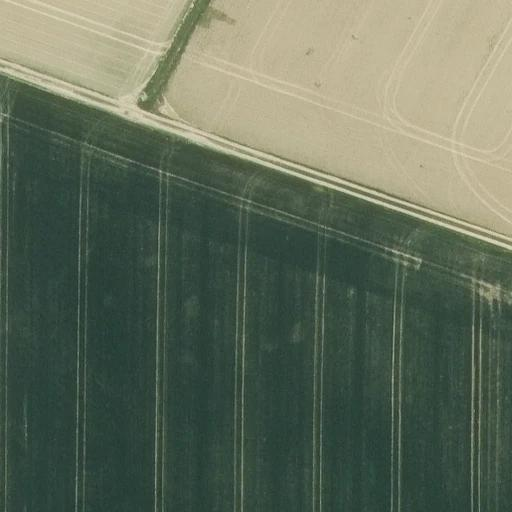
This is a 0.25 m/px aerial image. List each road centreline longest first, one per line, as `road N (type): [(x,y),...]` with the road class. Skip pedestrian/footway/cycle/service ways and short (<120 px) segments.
road 1 (track): [(511,244),(0,65)]
road 2 (track): [(140,114),(203,0)]
